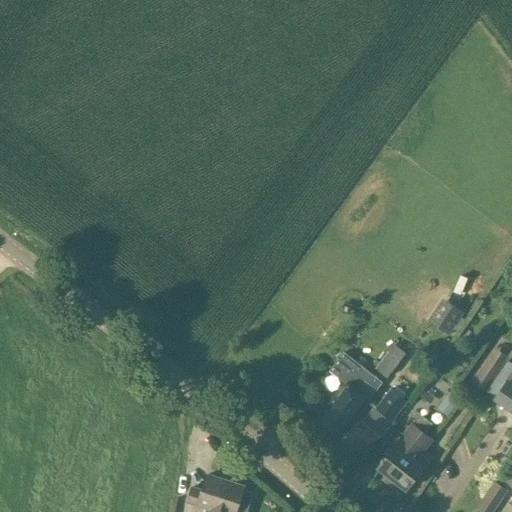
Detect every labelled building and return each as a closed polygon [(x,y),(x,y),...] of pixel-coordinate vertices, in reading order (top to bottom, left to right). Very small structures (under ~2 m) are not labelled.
[(443,298),(427,320),(449,335),(454,329),(458,332),(465,322),(460,319),(464,313),(443,298)] [(395,344),(375,368),(387,378),(406,353),(395,344)] [(495,347),(472,382),(486,391),(509,356),(495,347)] [(340,436),(367,402),(382,382),(344,352),(330,371),(346,383),(318,419),(340,436)] [(511,362),(508,360),(488,391),(497,397),(495,400),(511,411),(511,362)] [(358,418),(363,422),(389,387),(384,383),(358,418)] [(409,401),(392,387),(375,408),(392,422),(409,401)] [(426,432),(433,423),(422,415),(415,424),(414,423),(405,434),(380,466),(409,489),(434,456),(425,449),(434,438),(426,432)] [(500,474),(495,482),(477,510),(479,511),(493,511),(508,491),(507,490),(510,486),(511,488),(511,511),(511,474),(508,479),(500,474)] [(187,503),(198,506),(207,509),(205,511),(237,511),(245,487),(208,475),(203,489),(192,486),(187,503)]
